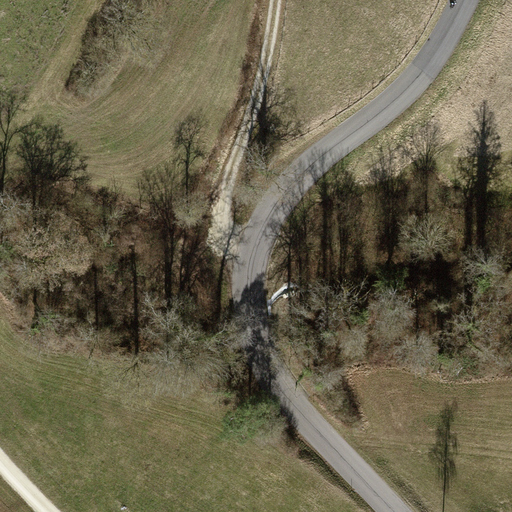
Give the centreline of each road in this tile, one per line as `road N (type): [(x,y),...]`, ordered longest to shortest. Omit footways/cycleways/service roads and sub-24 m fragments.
road 1 (unclassified): [(462,0),(408,86),(282,191),(244,260),(247,316),(272,378),(401,511)]
road 2 (track): [(244,260),(220,232),(223,190),(256,98),(278,0)]
